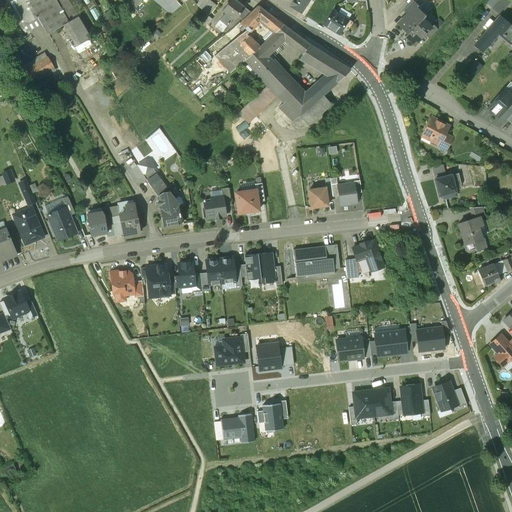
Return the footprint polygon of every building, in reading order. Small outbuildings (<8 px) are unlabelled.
[(0,0),(3,4),(9,0),(14,0),(28,23),(37,18),(42,27),(47,35),(48,34),(29,0),(0,0)] [(28,23),(14,0),(9,0),(3,4),(26,36),(42,27),(37,18),(28,23)] [(91,39),(67,0),(29,0),(48,34),(63,26),(84,61),(86,59),(99,52),(91,38),(91,39)] [(245,6),(236,0),(229,0),(221,9),(226,13),(232,18),(234,20),(238,15),(244,7),(245,6)] [(291,0),(288,6),(300,13),(308,0),(291,0)] [(511,0),(498,0),(492,8),(498,13),(505,4),(508,6),(511,1),(511,0)] [(412,1),(403,10),(407,15),(414,8),(415,8),(417,6),(412,1)] [(258,6),(239,22),(249,32),(259,22),(269,29),(277,20),(258,6)] [(250,12),(244,7),(238,15),(242,19),(250,12)] [(407,15),(398,24),(402,28),(401,30),(401,31),(402,31),(403,32),(404,32),(405,32),(406,32),(407,33),(422,19),(424,17),(415,8),(414,8),(407,15)] [(352,22),(332,10),(323,25),(339,35),(343,28),(347,30),(352,22)] [(226,13),(222,19),(220,18),(214,25),(222,31),(232,18),(226,13)] [(496,22),(487,33),(486,33),(476,45),(483,51),(500,31),(504,34),(504,37),(511,42),(511,40),(511,27),(510,26),(511,25),(499,16),(495,21),(496,22)] [(407,33),(405,36),(414,45),(425,34),(431,28),(422,19),(407,33)] [(283,25),(277,20),(269,29),(275,33),(283,25)] [(275,33),(263,45),(260,47),(259,48),(260,48),(268,56),(285,40),(289,43),(296,35),(283,25),(275,33)] [(431,28),(425,34),(429,38),(438,30),(433,25),(431,28)] [(248,35),(233,49),(233,50),(226,56),(221,61),(227,68),(233,62),(237,66),(242,62),(244,60),(248,57),(249,57),(260,48),(259,48),(260,47),(248,35)] [(302,39),(296,35),(289,43),(295,47),(302,39)] [(268,56),(260,48),(249,57),(248,57),(244,60),(253,70),(268,86),(285,103),(279,109),(297,126),(303,120),(308,126),(331,104),(323,95),(337,82),(348,72),(350,70),(309,45),(302,39),(295,47),(304,53),(300,59),(326,75),(304,96),(282,73),(282,72),(268,56)] [(44,54),(20,68),(28,82),(53,68),(47,58),(47,59),(44,54)] [(467,70),(474,75),(482,66),(475,61),(467,70)] [(64,87),(59,78),(48,84),(54,94),(64,87)] [(267,87),(238,115),(247,125),(256,117),(276,97),(267,87)] [(511,94),(505,88),(488,108),(498,116),(508,105),(511,100),(511,94)] [(448,126),(432,118),(423,134),(430,138),(429,140),(438,144),(439,145),(445,133),(448,126)] [(453,137),(445,133),(439,145),(438,144),(436,147),(445,152),(453,137)] [(482,152),(473,147),(468,156),(477,161),(482,152)] [(137,165),(145,177),(157,169),(151,160),(146,159),(137,165)] [(442,165),(431,167),(434,179),(445,176),(442,165)] [(10,171),(3,174),(7,183),(14,180),(10,171)] [(177,203),(156,174),(146,180),(158,197),(158,201),(156,204),(159,206),(160,209),(162,209),(178,206),(177,203)] [(445,176),(434,179),(438,196),(444,195),(444,198),(456,196),(454,185),(459,183),(457,174),(451,175),(445,176)] [(336,178),(330,179),(333,197),(339,196),(337,186),(336,178)] [(35,202),(26,180),(19,183),(28,205),(35,202)] [(262,183),(255,184),(255,190),(256,190),(257,202),(264,201),(262,183)] [(337,186),(339,196),(340,205),(357,202),(355,194),(354,183),(337,186)] [(228,188),(221,189),(222,197),(224,207),(231,206),(228,188)] [(325,188),(308,190),(311,208),(328,205),(327,197),(325,188)] [(255,190),(235,193),(238,213),(245,212),(246,215),(254,214),(253,211),(259,210),(257,202),(256,190),(255,190)] [(75,214),(69,199),(67,197),(61,200),(65,209),(66,209),(69,216),(75,214)] [(222,197),(203,200),(206,218),(215,217),(216,219),(221,218),(221,216),(225,216),(224,207),(222,197)] [(133,204),(117,207),(119,216),(122,233),(133,231),(133,233),(140,232),(136,213),(135,213),(133,204)] [(178,206),(162,209),(164,217),(162,217),(164,227),(181,224),(178,206)] [(119,216),(117,207),(109,208),(111,218),(119,216)] [(481,207),(469,208),(473,218),(479,216),(479,217),(483,216),(481,207)] [(31,208),(13,215),(25,245),(44,238),(31,208)] [(65,209),(50,216),(49,214),(48,215),(48,217),(58,240),(76,232),(69,216),(66,209),(65,209)] [(104,214),(87,216),(89,225),(88,226),(88,228),(89,228),(90,235),(106,233),(107,233),(106,226),(104,214)] [(473,218),(457,224),(465,245),(463,246),(465,251),(468,253),(475,251),(475,252),(485,248),(478,227),(482,225),(479,217),(479,216),(473,218)] [(113,225),(106,226),(107,233),(106,233),(106,238),(115,237),(113,225)] [(0,231),(0,258),(1,261),(16,255),(5,229),(0,231)] [(374,240),(368,242),(367,241),(359,244),(360,245),(352,248),(356,259),(356,260),(366,257),(371,271),(383,267),(374,240)] [(336,244),(293,250),(296,276),(306,275),(306,278),(334,274),(333,269),(339,268),(336,244)] [(272,253),(258,254),(260,278),(261,284),(276,282),(274,267),(272,253)] [(258,254),(244,256),(245,265),(247,277),(247,280),(260,278),(258,254)] [(511,255),(502,260),(507,271),(511,269),(511,255)] [(232,257),(218,259),(221,284),(235,282),(234,269),(232,257)] [(366,257),(356,260),(358,272),(371,271),(366,257)] [(218,259),(206,260),(207,273),(209,285),(221,284),(218,259)] [(356,259),(345,260),(347,278),(358,276),(358,272),(356,260),(356,259)] [(502,260),(493,264),(498,276),(507,271),(502,260)] [(192,262),(178,264),(179,276),(181,288),(191,286),(195,286),(194,274),(192,262)] [(493,264),(477,270),(484,286),(493,282),(494,284),(500,282),(499,280),(498,276),(493,264)] [(166,265),(146,267),(147,279),(151,282),(148,285),(150,297),(169,295),(168,281),(166,265)] [(280,266),(274,267),(276,282),(276,285),(282,284),(280,266)] [(240,268),(234,269),(235,282),(235,286),(242,286),(241,277),(240,268)] [(128,271),(118,272),(118,271),(109,272),(110,280),(112,279),(113,286),(114,286),(116,298),(120,301),(125,297),(124,295),(134,294),(133,282),(132,280),(130,279),(132,276),(132,273),(130,272),(128,272),(128,271)] [(207,273),(200,274),(202,291),(210,291),(209,285),(207,273)] [(200,274),(194,274),(195,286),(191,286),(192,293),(202,291),(200,274)] [(142,281),(133,282),(134,294),(134,298),(144,297),(142,281)] [(20,292),(4,300),(10,313),(12,318),(25,312),(29,310),(25,303),(20,292)] [(10,313),(4,301),(0,302),(0,305),(4,314),(5,316),(10,313)] [(37,315),(31,301),(25,303),(29,310),(25,312),(28,319),(37,315)] [(511,311),(503,320),(511,329),(511,311)] [(4,314),(0,315),(0,332),(10,329),(5,316),(4,314)] [(440,322),(441,327),(442,334),(450,333),(445,321),(440,322)] [(410,332),(411,342),(417,341),(416,330),(415,324),(409,324),(410,332)] [(441,327),(416,330),(417,341),(419,351),(444,348),(442,334),(441,327)] [(404,330),(374,333),(375,341),(377,353),(377,356),(407,353),(406,350),(404,333),(404,330)] [(240,335),(240,338),(241,338),(243,352),(249,352),(247,334),(240,335)] [(511,347),(508,344),(500,335),(490,344),(498,354),(494,357),(502,366),(509,360),(510,360),(511,359),(511,357),(511,347)] [(361,337),(336,340),(338,361),(363,358),(361,340),(361,337)] [(241,338),(240,338),(227,339),(228,346),(214,347),(217,366),(244,362),(243,352),(241,338)] [(361,340),(363,358),(371,357),(370,354),(369,342),(369,339),(361,340)] [(256,346),(259,370),(280,368),(280,366),(278,348),(277,343),(256,346)] [(293,365),(291,347),(278,348),(280,366),(293,365)] [(452,391),(449,381),(441,384),(441,385),(432,388),(441,410),(449,407),(450,408),(457,405),(458,405),(452,391)] [(403,414),(422,412),(421,400),(419,385),(400,387),(402,401),(403,414)] [(388,388),(370,390),(373,416),(391,414),(390,402),(388,388)] [(460,388),(452,391),(458,405),(457,405),(458,408),(467,404),(460,388)] [(356,418),(373,416),(370,390),(352,392),(354,406),(355,418),(356,418)] [(270,405),(280,403),(282,419),(288,418),(285,400),(270,402),(270,405)] [(428,400),(421,400),(422,412),(422,416),(430,415),(428,400)] [(270,405),(262,406),(262,411),(264,423),(265,431),(283,429),(282,419),(280,403),(270,405)] [(355,418),(354,406),(348,407),(350,425),(357,424),(356,418),(355,418)] [(241,443),(254,442),(251,414),(238,416),(238,417),(220,420),(220,422),(222,439),(222,440),(241,438),(241,443)] [(222,439),(220,422),(213,422),(216,440),(222,439)]
